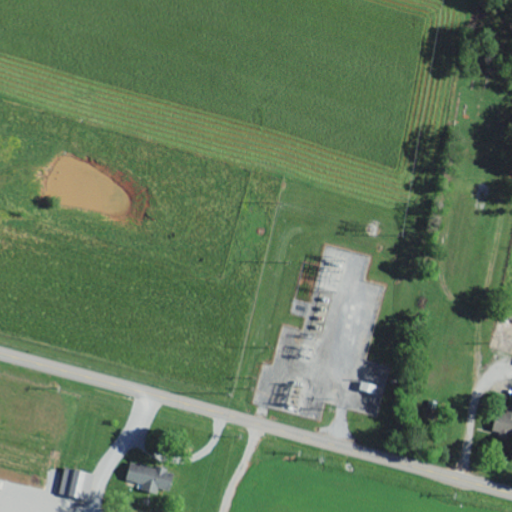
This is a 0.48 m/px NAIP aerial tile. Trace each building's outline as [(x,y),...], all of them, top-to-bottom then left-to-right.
[(492,436),(511,437),(511,408),(506,408),(506,414),(493,413),(492,436)] [(62,456),(51,454),(47,474),(57,477),(62,456)] [(129,463),(124,481),(140,485),(139,491),(167,498),(173,474),(129,463)] [(88,474),(72,471),(66,498),(82,501),(88,474)] [(59,500),(60,477),(46,476),(45,499),(59,500)]
